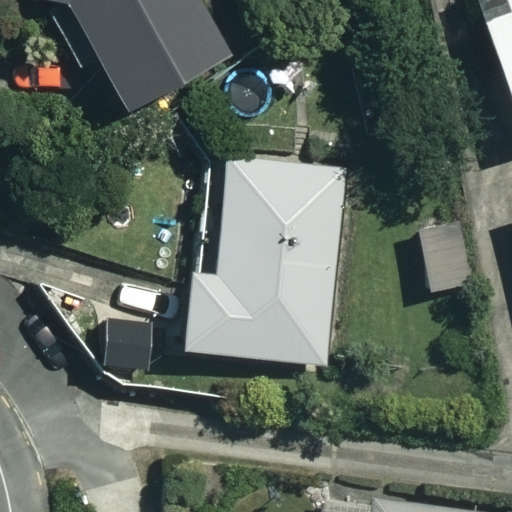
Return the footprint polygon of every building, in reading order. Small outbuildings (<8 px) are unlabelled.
[(206,50),(182,0),(16,0),(23,13),(46,2),(94,103),(206,50)] [(511,130),(511,0),(485,0),(488,6),(457,14),(492,136),(511,130)] [(335,170),(214,154),(198,272),(169,268),(159,342),(308,363),(335,170)] [(511,204),(498,208),(511,258),(511,204)] [(456,222),(407,225),(410,286),(459,284),(456,222)] [(436,511),(355,498),(352,511),(436,511)]
